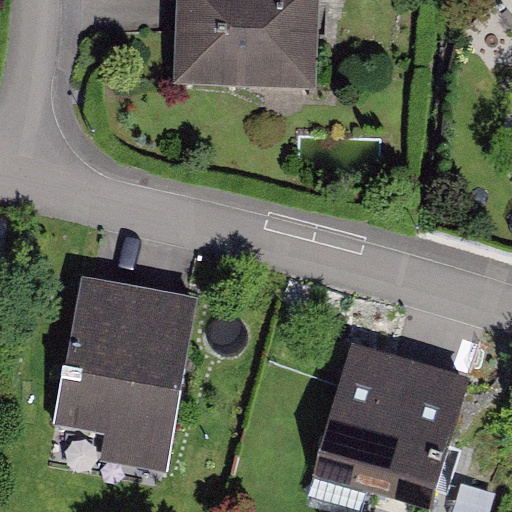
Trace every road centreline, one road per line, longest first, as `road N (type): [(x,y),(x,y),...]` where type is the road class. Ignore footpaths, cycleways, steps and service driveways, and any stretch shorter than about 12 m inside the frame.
road 1 (residential): [(13,176),(511,311)]
road 2 (residential): [(37,0),(13,176)]
